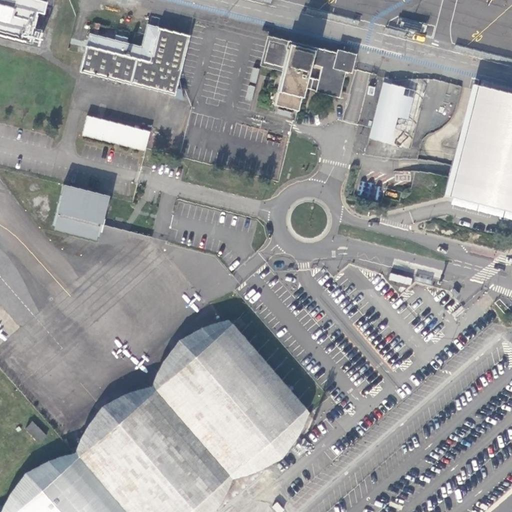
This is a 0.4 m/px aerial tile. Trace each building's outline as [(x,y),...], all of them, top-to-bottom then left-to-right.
[(45,4),(27,0),(0,0),(0,37),(28,44),(32,30),(33,30),(36,17),(35,17),(35,15),(42,16),(45,4)] [(101,24),(96,23),(92,38),(97,39),(101,24)] [(179,77),(189,38),(146,26),(140,49),(126,46),(114,43),(97,39),(92,38),(89,37),(85,53),(80,73),(183,100),(180,83),(179,77)] [(129,36),(117,33),(114,43),(126,46),(129,36)] [(338,51),(337,54),(267,37),(267,41),(261,67),(283,72),(276,106),(298,111),(300,102),(302,104),(306,89),(317,91),(317,94),(340,98),(346,72),(352,73),(353,68),(356,56),(338,51)] [(426,92),(384,81),(372,128),(369,138),(411,149),(426,92)] [(511,100),(476,91),(459,160),(457,169),(454,178),(451,192),(511,206),(511,100)] [(150,132),(88,116),(83,136),(145,151),(150,132)] [(110,196),(65,185),(55,228),(99,240),(103,224),(105,220),(110,196)] [(151,383),(231,478),(251,474),(283,459),(301,434),(308,410),(228,318),(205,326),(177,338),(164,357),(151,383)] [(231,478),(151,383),(124,392),(100,404),(89,420),(75,451),(126,511),(211,511),(215,508),(225,491),(231,478)] [(0,509),(0,511),(126,511),(75,451),(47,458),(25,471),(4,500),(0,509)]
